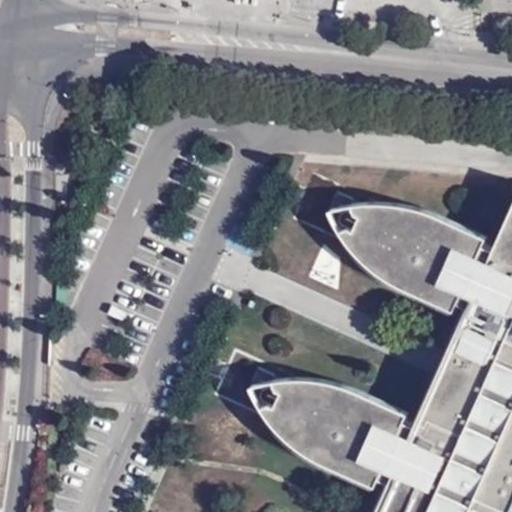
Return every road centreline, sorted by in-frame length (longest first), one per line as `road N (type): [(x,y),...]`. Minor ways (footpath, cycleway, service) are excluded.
road 1 (tertiary): [(24,43),(110,30),(511,70)]
road 2 (unclassified): [(11,511),(33,307),(24,43)]
